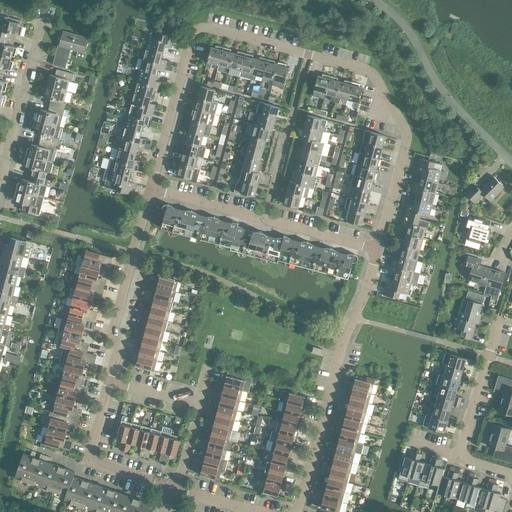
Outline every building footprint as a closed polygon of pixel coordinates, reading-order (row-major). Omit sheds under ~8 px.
[(0,25),(0,36),(6,38),(8,32),(20,36),(23,27),(20,26),(21,24),(21,21),(4,16),(2,26),(0,25)] [(58,45),(57,51),(59,52),(58,56),(66,58),(66,57),(68,48),(78,51),(76,57),(84,59),(86,53),(86,52),(89,39),(63,32),(59,45),(57,44),(57,45),(58,45)] [(149,37),(146,48),(163,53),(165,46),(171,48),(174,37),(159,33),(155,32),(154,32),(151,33),(150,34),(149,35),(149,37)] [(5,44),(6,38),(0,36),(0,55),(11,58),(12,56),(15,57),(17,48),(5,44)] [(219,65),(224,47),(216,45),(215,48),(211,47),(206,67),(211,69),(212,63),(219,65)] [(228,73),(234,53),(230,52),(231,49),(224,47),(219,65),(225,67),(224,72),(228,73)] [(161,59),(163,53),(146,48),(143,59),(166,65),(167,61),(161,59)] [(239,76),(246,53),(238,51),(237,54),(234,53),(228,73),(239,76)] [(250,79),(256,59),(257,56),(246,53),(239,76),(250,79)] [(11,61),(11,58),(0,55),(0,67),(11,71),(14,61),(11,61)] [(263,77),(268,59),(260,57),(259,60),(256,59),(250,79),(255,81),(256,75),(263,77)] [(165,70),(166,65),(143,59),(140,70),(157,75),(159,68),(165,70)] [(278,65),(277,65),(274,64),(275,61),(268,59),(263,77),(269,78),(268,84),(272,85),(278,65)] [(278,62),(277,65),(278,65),(272,85),(284,88),(289,68),(285,67),(286,64),(278,62)] [(74,74),(62,71),(58,70),(56,76),(50,75),(47,86),(66,91),(69,80),(72,81),(74,74)] [(155,81),(157,75),(140,70),(137,81),(160,87),(161,83),(155,81)] [(318,76),(312,96),(317,97),(324,99),(326,94),(330,76),(323,74),(322,77),(318,76)] [(91,76),(88,84),(94,86),(97,78),(91,76)] [(335,102),(340,82),(337,81),(338,78),(330,76),(326,94),(332,95),(331,101),(335,102)] [(348,99),(352,82),(345,80),(344,83),(340,82),(335,102),(339,103),(341,98),(348,99)] [(159,90),(160,87),(137,81),(134,92),(151,97),(153,90),(159,92),(159,90)] [(358,108),(363,88),(359,87),(360,84),(352,82),(348,99),(354,101),(353,107),(358,108)] [(66,91),(47,86),(44,97),(54,100),(52,106),(65,109),(66,103),(63,102),(66,91)] [(215,90),(201,86),(198,98),(212,102),(215,90)] [(149,103),(151,97),(134,92),(131,104),(132,104),(130,110),(152,116),(155,105),(149,103)] [(218,103),(212,102),(198,98),(195,109),(215,114),(218,103)] [(276,119),(279,107),(259,102),(256,113),(276,119)] [(37,113),(35,120),(57,126),(62,127),(65,117),(63,116),(65,109),(52,106),(50,112),(41,109),(40,114),(37,113)] [(215,114),(195,109),(192,120),(212,125),(215,114)] [(149,126),(152,116),(130,110),(129,116),(128,115),(125,127),(142,131),(144,125),(149,126)] [(273,130),(276,119),(256,113),(253,124),(254,125),(254,124),(258,125),(258,126),(269,129),(273,130)] [(307,115),(304,126),(326,132),(327,127),(325,127),(327,120),(322,119),(307,115)] [(35,120),(33,127),(36,128),(35,132),(42,134),(40,140),(43,141),(55,144),(58,145),(60,139),(63,128),(62,127),(57,126),(35,120)] [(212,125),(192,120),(189,131),(203,135),(209,136),(212,125)] [(266,140),(269,129),(258,126),(258,125),(254,124),(254,125),(251,136),(266,140)] [(326,132),(304,126),(301,138),(305,139),(305,138),(316,141),(320,142),(322,135),(325,136),(326,132)] [(140,138),(142,131),(125,127),(122,138),(145,144),(146,139),(140,138)] [(382,147),(385,136),(365,130),(362,142),(382,147)] [(203,135),(189,131),(186,142),(200,146),(203,135)] [(263,151),(266,140),(251,136),(248,147),(263,151)] [(144,148),(145,144),(122,138),(119,149),(136,153),(138,147),(144,148)] [(305,138),(305,139),(302,149),(321,155),(325,143),(320,142),(316,141),(305,138)] [(27,148),(25,155),(53,162),(57,151),(58,145),(55,144),(43,141),(41,147),(31,144),(29,143),(27,148)] [(206,147),(200,146),(186,142),(183,153),(203,158),(206,147)] [(379,158),(382,147),(362,142),(359,153),(379,158)] [(260,162),(263,151),(248,147),(245,158),(260,162)] [(134,160),(136,153),(119,149),(116,160),(139,166),(140,161),(134,160)] [(322,155),(321,155),(302,149),(299,160),(319,166),(322,155)] [(203,158),(183,153),(180,164),(200,169),(203,158)] [(376,169),(379,158),(359,153),(356,164),(376,169)] [(351,156),(347,155),(342,154),(341,160),(345,161),(349,162),(351,156)] [(53,162),(25,155),(24,162),(27,163),(25,167),(35,170),(33,175),(46,179),(49,180),(53,162)] [(110,158),(107,169),(130,175),(132,169),(144,172),(145,168),(139,166),(116,160),(110,158)] [(257,172),(260,162),(245,158),(242,169),(246,170),(257,173),(257,172)] [(423,171),(421,178),(438,182),(441,171),(440,170),(442,164),(420,159),(417,170),(423,171)] [(319,166),(299,160),(296,171),(316,177),(319,166)] [(200,169),(180,164),(177,175),(191,179),(191,181),(197,183),(200,169)] [(373,180),(376,169),(356,164),(353,175),(373,180)] [(106,169),(103,180),(106,181),(104,187),(131,195),(134,183),(128,182),(130,175),(107,169),(106,169)] [(261,173),(257,172),(257,173),(246,170),(242,169),(239,180),(258,185),(261,173)] [(296,171),(294,182),(293,182),(304,185),(304,186),(310,188),(314,189),(317,177),(316,177),(296,171)] [(49,180),(46,179),(33,175),(32,181),(22,179),(21,183),(18,183),(16,190),(44,197),(49,180)] [(371,191),(373,180),(353,175),(350,186),(356,187),(371,191)] [(474,184),(465,193),(475,203),(484,194),(491,201),(505,187),(493,176),(480,189),(474,184)] [(438,182),(421,178),(419,184),(413,183),(412,187),(435,193),(438,182)] [(255,196),(258,185),(239,180),(238,183),(237,183),(234,193),(240,195),(241,192),(255,196)] [(293,182),(294,182),(290,181),(287,192),(307,198),(310,188),(304,186),(304,185),(293,182)] [(368,202),(371,191),(356,187),(353,198),(368,202)] [(435,193),(412,187),(411,192),(417,193),(415,200),(432,204),(435,193)] [(44,197),(16,190),(14,197),(17,197),(16,202),(23,204),(21,210),(39,215),(44,197)] [(287,192),(283,204),(298,208),(297,210),(302,211),(305,197),(287,192)] [(365,213),(368,202),(353,198),(348,197),(345,208),(350,209),(365,213)] [(429,216),(432,204),(415,200),(413,206),(407,205),(404,215),(419,219),(421,214),(429,216)] [(322,217),(326,203),(321,202),(319,208),(317,207),(315,215),(322,217)] [(173,231),(179,210),(175,209),(174,208),(173,207),(172,206),(171,205),(169,204),(167,204),(166,204),(165,204),(164,205),(163,205),(163,207),(162,208),(163,209),(163,210),(164,211),(166,212),(162,228),(173,231)] [(362,225),(365,213),(350,209),(347,221),(362,225)] [(185,234),(191,213),(191,210),(189,210),(188,210),(186,210),(185,210),(183,211),(179,210),(173,231),(185,234)] [(197,237),(202,216),(198,215),(197,214),(196,213),(195,212),(194,211),(192,211),(191,210),(191,213),(185,234),(197,237)] [(430,222),(419,219),(404,215),(402,226),(407,228),(406,234),(423,239),(426,228),(428,228),(430,222)] [(208,240),(214,219),(215,217),(214,216),(212,216),(211,216),(209,216),(208,217),(207,217),(202,216),(197,237),(208,240)] [(490,230),(488,229),(490,222),(470,216),(467,226),(470,227),(468,233),(470,233),(469,238),(467,237),(465,245),(479,249),(481,243),(487,245),(491,234),(489,234),(490,230)] [(220,243),(226,222),(221,221),(220,220),(219,219),(218,218),(217,218),(216,217),(215,217),(214,219),(208,240),(220,243)] [(232,246),(237,225),(238,225),(238,224),(239,224),(239,223),(237,223),(235,223),(234,223),(233,223),(231,223),(230,223),(226,222),(220,243),(232,246)] [(243,250),(248,231),(244,229),(243,228),(242,228),(240,227),(239,226),(238,225),(237,225),(232,246),(243,250)] [(34,239),(36,233),(28,231),(27,237),(34,239)] [(255,253),(260,234),(261,232),(260,231),(258,231),(257,231),(255,231),(254,232),(253,232),(248,231),(243,250),(255,253)] [(267,256),(272,237),(267,236),(266,235),(265,234),(264,233),(263,232),(262,232),(261,232),(260,234),(255,253),(267,256)] [(423,239),(406,234),(404,241),(398,239),(397,244),(420,250),(423,239)] [(290,262),(296,241),(292,240),(291,239),(289,238),(288,237),(287,236),(286,236),(284,235),(284,236),(284,238),(278,259),(290,262)] [(278,259),(284,238),(282,238),(281,238),(279,238),(278,238),(276,238),(272,237),(267,256),(278,259)] [(5,244),(3,251),(23,257),(29,258),(31,249),(33,242),(26,240),(26,242),(11,238),(9,245),(5,244)] [(302,265),(307,244),(308,242),(307,241),(306,241),(304,241),(301,242),(300,242),(296,241),(290,262),(302,265)] [(313,268),(319,247),(315,246),(314,245),(313,244),(311,243),(310,243),(309,242),(308,242),(307,244),(302,265),(313,268)] [(420,250),(397,244),(396,248),(401,250),(400,256),(417,261),(420,250)] [(325,272),(331,250),(331,248),(330,248),(329,248),(327,248),(326,248),(324,248),(323,248),(319,247),(313,268),(325,272)] [(337,275),(343,253),(338,252),(337,251),(336,250),(335,249),(333,249),(332,248),(331,248),(331,250),(325,272),(337,275)] [(84,258),(82,267),(100,272),(102,262),(111,265),(113,258),(83,250),(81,257),(84,258)] [(29,258),(23,257),(3,251),(1,258),(5,259),(3,267),(25,273),(29,258)] [(356,255),(355,254),(353,254),(352,254),(350,254),(349,254),(348,254),(346,254),(343,253),(337,275),(348,278),(353,262),(354,262),(355,262),(357,261),(358,260),(358,259),(358,258),(358,257),(357,256),(357,255),(356,255)] [(417,261),(400,256),(398,263),(392,261),(391,266),(414,272),(417,261)] [(468,256),(465,266),(472,268),(468,280),(478,283),(478,284),(486,286),(486,285),(487,285),(484,293),(498,297),(501,289),(505,273),(480,265),(482,260),(468,256)] [(420,273),(414,272),(391,266),(390,270),(396,272),(394,278),(411,283),(417,284),(420,273)] [(23,278),(25,273),(3,267),(1,274),(0,274),(0,281),(15,286),(18,276),(23,278)] [(97,281),(100,272),(82,267),(79,275),(76,274),(74,282),(104,290),(106,283),(97,281)] [(158,282),(157,287),(176,292),(178,281),(157,276),(156,276),(151,275),(150,279),(155,280),(155,281),(158,282)] [(408,294),(411,283),(394,278),(392,285),(386,283),(383,294),(398,298),(400,292),(408,294)] [(21,287),(15,286),(0,281),(0,297),(17,302),(21,287)] [(102,296),(104,290),(74,282),(72,289),(75,289),(73,298),(91,303),(94,294),(102,296)] [(176,292),(157,287),(156,292),(152,291),(152,292),(147,290),(146,294),(173,302),(176,292)] [(484,305),(482,304),(484,296),(468,291),(466,300),(463,299),(458,318),(461,319),(458,329),(461,330),(459,336),(471,339),(477,319),(480,320),(484,305)] [(173,302),(146,294),(144,298),(150,300),(153,301),(152,307),(170,312),(173,302)] [(17,302),(0,297),(0,312),(7,315),(10,305),(16,307),(17,302)] [(89,312),(91,303),(73,298),(71,307),(68,306),(66,313),(95,321),(97,315),(89,312)] [(170,312),(152,307),(149,316),(168,321),(170,312)] [(5,324),(7,315),(0,312),(0,328),(9,331),(11,326),(5,324)] [(93,328),(95,321),(66,313),(64,320),(62,320),(60,329),(64,330),(83,335),(85,326),(93,328)] [(149,316),(146,316),(140,314),(139,318),(148,320),(147,326),(165,331),(168,321),(149,316)] [(165,331),(147,326),(145,332),(136,330),(135,334),(162,341),(165,331)] [(0,343),(5,345),(9,333),(9,331),(0,328),(0,343)] [(80,344),(83,335),(64,330),(62,339),(59,338),(57,345),(64,347),(67,348),(87,353),(89,346),(80,344)] [(162,341),(135,334),(134,338),(143,340),(141,346),(160,351),(162,341)] [(160,351),(141,346),(140,352),(131,349),(130,353),(157,361),(160,351)] [(176,346),(174,354),(181,356),(183,347),(176,346)] [(97,355),(87,353),(67,348),(64,347),(60,363),(66,364),(84,369),(87,360),(95,362),(97,355)] [(6,353),(4,360),(20,365),(22,357),(6,353)] [(157,361),(130,353),(129,357),(138,360),(136,366),(151,370),(154,371),(157,361)] [(473,361),(451,354),(446,353),(442,363),(447,365),(463,370),(464,364),(471,366),(473,361)] [(82,378),(84,369),(66,364),(63,373),(60,372),(58,379),(88,387),(90,381),(82,378)] [(461,375),(463,370),(447,365),(444,375),(467,382),(468,377),(461,375)] [(215,383),(222,385),(224,386),(243,391),(248,392),(249,385),(251,384),(252,380),(251,377),(233,373),(232,377),(227,376),(225,382),(216,379),(215,383)] [(439,374),(436,384),(441,386),(457,390),(458,385),(465,387),(467,382),(444,375),(439,374)] [(511,379),(498,376),(494,388),(504,391),(498,411),(511,415),(511,379)] [(350,388),(353,389),(371,394),(375,379),(367,377),(366,381),(355,378),(354,385),(345,382),(344,386),(350,388)] [(86,394),(88,387),(58,379),(57,386),(60,387),(57,396),(76,401),(78,392),(86,394)] [(243,391),(224,386),(222,396),(240,401),(243,391)] [(455,396),(457,390),(441,386),(438,396),(460,403),(462,398),(455,396)] [(371,394),(353,389),(350,399),(368,404),(371,394)] [(282,390),(279,401),(284,402),(302,407),(305,396),(286,391),(282,390)] [(73,410),(76,401),(57,396),(55,405),(52,404),(50,411),(80,419),(81,412),(73,410)] [(237,411),(240,401),(222,396),(220,402),(211,399),(210,403),(237,411)] [(459,408),(460,403),(438,396),(435,406),(450,411),(452,405),(459,408)] [(368,404),(350,399),(347,408),(366,413),(368,404)] [(300,417),(302,407),(284,402),(281,412),(300,417)] [(235,420),(237,411),(210,403),(209,407),(218,409),(216,415),(235,420)] [(449,416),(450,411),(435,406),(432,417),(454,423),(456,418),(449,416)] [(366,413),(347,408),(345,418),(363,423),(366,413)] [(78,426),(80,419),(50,411),(48,418),(51,419),(49,428),(67,433),(70,423),(78,426)] [(297,426),(300,417),(281,412),(278,422),(297,426)] [(206,419),(205,423),(211,425),(214,425),(232,430),(235,420),(216,415),(215,421),(206,419)] [(454,423),(432,417),(426,415),(423,426),(444,432),(446,426),(453,428),(454,423)] [(117,429),(115,435),(118,435),(117,439),(123,441),(120,450),(124,451),(132,423),(127,422),(128,417),(123,416),(122,418),(119,430),(117,429)] [(363,423),(345,418),(342,428),(361,433),(363,423)] [(294,436),(297,426),(278,422),(276,431),(294,436)] [(137,445),(142,426),(132,423),(124,451),(128,452),(131,443),(137,445)] [(511,447),(505,445),(509,429),(494,424),(488,446),(497,449),(497,451),(495,450),(493,458),(511,463),(511,447)] [(229,440),(232,430),(214,425),(211,435),(229,440)] [(142,426),(137,445),(143,446),(142,449),(146,450),(147,447),(152,429),(142,426)] [(255,426),(253,434),(260,436),(262,428),(255,426)] [(166,453),(171,434),(173,429),(163,427),(161,431),(156,450),(166,453)] [(65,442),(67,433),(49,428),(46,437),(43,436),(41,443),(71,451),(73,444),(65,442)] [(361,433),(342,428),(339,438),(358,443),(361,433)] [(147,447),(146,450),(150,451),(151,448),(156,450),(161,431),(152,429),(147,447)] [(292,446),(294,436),(276,431),(272,430),(270,440),(273,441),(292,446)] [(182,437),(171,434),(166,453),(177,455),(182,437)] [(229,441),(229,440),(211,435),(209,441),(200,439),(199,443),(206,444),(208,445),(227,450),(230,449),(232,443),(229,441)] [(364,444),(358,443),(339,438),(337,448),(355,453),(361,454),(364,444)] [(289,456),(292,446),(273,441),(270,451),(289,456)] [(224,460),(227,450),(208,445),(206,455),(224,460)] [(355,453),(337,448),(334,458),(353,463),(355,453)] [(36,452),(32,451),(30,456),(24,454),(15,476),(66,494),(65,499),(101,511),(147,511),(150,504),(74,477),(75,472),(49,463),(51,458),(41,454),(39,459),(34,457),(36,452)] [(287,462),(289,456),(270,451),(268,461),(295,469),(296,465),(287,462)] [(408,482),(417,453),(412,452),(410,458),(405,457),(398,479),(408,482)] [(418,485),(425,463),(420,461),(422,455),(417,453),(408,482),(418,485)] [(228,461),(224,460),(206,455),(203,465),(221,470),(225,471),(228,461)] [(430,483),(437,459),(432,457),(430,464),(425,463),(418,485),(428,488),(430,483)] [(353,463),(334,458),(331,468),(350,473),(353,463)] [(442,460),(437,459),(430,483),(439,485),(439,486),(442,476),(443,476),(445,469),(440,467),(442,460)] [(294,472),(295,469),(268,461),(265,471),(284,476),(285,470),(294,472)] [(221,470),(203,465),(200,475),(219,480),(221,470)] [(350,473),(331,468),(329,478),(347,483),(350,473)] [(447,496),(454,472),(449,470),(447,477),(443,476),(442,476),(439,486),(439,485),(437,493),(447,496)] [(281,486),(284,476),(265,471),(262,481),(281,486)] [(457,499),(462,482),(457,480),(459,473),(454,472),(447,496),(457,499)] [(467,501),(474,478),(469,476),(467,483),(462,482),(457,499),(467,501)] [(347,483),(329,478),(326,487),(345,492),(347,483)] [(477,504),(482,488),(477,486),(479,479),(474,478),(467,501),(477,504)] [(278,496),(281,486),(262,481),(260,491),(278,496)] [(486,507),(493,484),(489,482),(486,489),(482,488),(477,504),(486,507)] [(498,485),(493,484),(486,507),(484,511),(502,511),(506,499),(500,498),(502,494),(496,492),(498,485)] [(345,492),(326,487),(323,497),(342,502),(345,492)] [(339,511),(342,502),(323,497),(321,508),(337,511),(339,511)]
